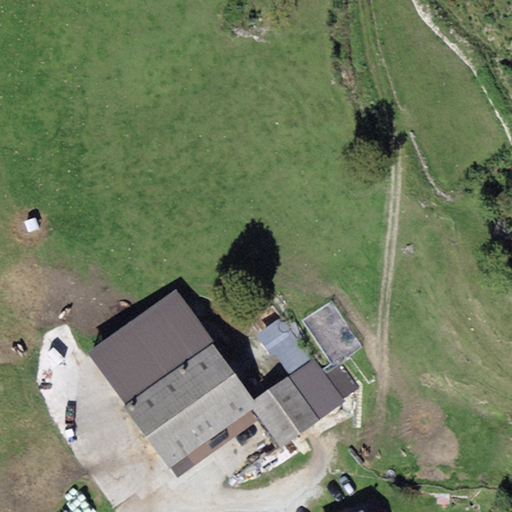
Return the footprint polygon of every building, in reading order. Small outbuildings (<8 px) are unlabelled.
[(86,356),(125,410),(214,344),(178,291),(86,356)] [(292,377),(312,363),(282,317),(257,335),(273,358),(277,356),(292,377)] [(125,410),(170,472),(255,410),(257,401),(214,344),(125,410)] [(255,410),(282,448),(347,402),(344,400),(325,375),(315,361),(292,377),(257,401),(255,410)] [(325,375),(344,400),(360,388),(342,364),(325,375)]
